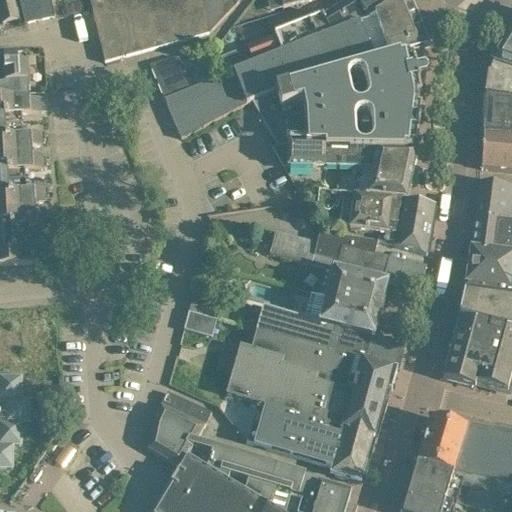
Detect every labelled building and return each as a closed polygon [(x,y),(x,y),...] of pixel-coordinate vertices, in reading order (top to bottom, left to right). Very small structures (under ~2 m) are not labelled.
[(0,0),(0,15),(2,25),(17,21),(11,0),(0,0)] [(39,24),(32,0),(16,0),(24,28),(39,24)] [(48,0),(32,0),(39,24),(54,20),(48,0)] [(88,0),(104,64),(208,35),(210,35),(242,0),(88,0)] [(246,106),(252,103),(268,96),(390,59),(395,57),(395,58),(404,56),(429,49),(408,0),(402,0),(373,16),(373,18),(320,40),(282,55),(281,54),(189,91),(163,99),(181,140),(246,106)] [(373,16),(402,0),(354,0),(353,1),(322,19),(322,17),(273,36),(281,54),(282,55),(320,40),(373,18),(373,16)] [(318,0),(279,0),(283,10),(318,0)] [(511,30),(492,64),(495,66),(511,71),(511,30)] [(246,49),(252,63),(277,54),(271,39),(246,49)] [(0,98),(29,97),(27,68),(27,58),(25,55),(22,54),(3,55),(4,78),(0,79),(0,98)] [(286,147),(286,149),(325,149),(325,153),(384,154),(412,154),(413,149),(417,149),(421,109),(417,109),(418,103),(417,99),(421,98),(419,88),(422,85),(422,83),(423,81),(423,79),(423,78),(422,76),(421,74),(420,73),(419,71),(418,70),(416,70),(414,69),(403,68),(404,56),(395,58),(395,57),(390,59),(268,96),(252,103),(278,147),(286,147)] [(35,58),(27,58),(27,68),(35,68),(35,58)] [(149,66),(163,99),(189,91),(176,59),(149,66)] [(485,97),(511,100),(511,71),(495,66),(491,77),(489,76),(485,97)] [(0,126),(22,125),(21,116),(43,114),(42,105),(37,105),(37,101),(29,101),(29,97),(0,98),(0,126)] [(511,100),(485,97),(484,116),(511,119),(511,100)] [(511,119),(484,116),(483,136),(511,138),(511,119)] [(0,154),(32,153),(31,148),(40,148),(40,144),(45,143),(44,134),(22,135),(22,125),(0,126),(0,154)] [(511,138),(483,136),(481,172),(482,172),(482,171),(511,174),(511,138)] [(362,171),(356,198),(367,199),(367,198),(405,203),(416,155),(412,154),(384,154),(325,153),(325,149),(286,149),(286,170),(362,171)] [(0,182),(25,181),(24,171),(46,170),(46,161),(40,161),(40,157),(32,158),(32,153),(0,154),(0,182)] [(0,210),(35,209),(35,204),(43,204),(43,199),(48,199),(47,190),(25,191),(25,181),(0,182),(0,210)] [(511,188),(480,184),(475,221),(511,226),(511,188)] [(367,199),(356,198),(344,196),(319,192),(316,207),(322,208),(323,209),(323,210),(325,212),(327,212),(329,212),(330,212),(332,210),(333,208),(337,209),(338,202),(343,203),(339,227),(396,237),(395,237),(383,235),(382,245),(394,247),(393,249),(427,255),(435,208),(405,203),(367,198),(367,199)] [(0,238),(28,237),(28,227),(49,226),(49,217),(44,217),(43,213),(35,213),(35,209),(0,210),(0,238)] [(511,226),(475,221),(471,253),(511,258),(511,226)] [(320,272),(314,296),(326,299),(380,313),(387,286),(417,289),(423,269),(340,247),(338,253),(260,232),(254,254),(320,272)] [(28,237),(0,238),(0,267),(38,265),(38,260),(46,259),(46,255),(51,255),(50,246),(29,247),(28,237)] [(511,258),(471,253),(466,285),(468,285),(466,296),(487,299),(511,302),(511,258)] [(257,331),(257,333),(344,358),(396,373),(401,353),(373,341),(380,313),(326,299),(314,296),(311,295),(304,320),(263,309),(260,319),(258,327),(257,331)] [(511,302),(487,299),(466,296),(464,296),(458,321),(511,332),(511,302)] [(188,314),(183,332),(211,340),(216,322),(188,314)] [(248,316),(245,328),(257,331),(258,327),(260,319),(248,316)] [(511,375),(511,332),(458,321),(442,381),(474,390),(476,385),(507,394),(511,377),(511,375)] [(258,406),(282,413),(282,411),(308,418),(375,435),(387,394),(391,395),(397,373),(396,373),(344,358),(257,333),(252,350),(224,343),(215,372),(232,377),(227,396),(258,406)] [(0,470),(12,471),(13,447),(21,448),(22,425),(29,425),(29,401),(22,400),(22,378),(0,377),(0,470)] [(174,387),(194,396),(198,388),(177,379),(174,387)] [(147,452),(180,471),(187,460),(197,444),(205,429),(211,415),(166,395),(152,426),(147,452)] [(361,486),(374,439),(282,411),(282,413),(258,406),(246,445),(332,471),(332,473),(333,476),(335,478),(337,479),(339,480),(354,484),(361,486)] [(467,429),(432,419),(418,466),(451,475),(452,473),(472,479),(473,478),(511,487),(511,432),(491,429),(490,431),(467,428),(467,429)] [(305,477),(197,444),(187,460),(227,484),(229,478),(248,484),(245,494),(274,511),(345,511),(347,507),(351,495),(304,482),(305,477)] [(274,511),(187,460),(180,471),(155,511),(274,511)] [(451,475),(418,466),(417,466),(403,511),(452,511),(454,506),(465,509),(475,511),(511,511),(511,487),(473,478),(472,479),(452,473),(451,475)]
